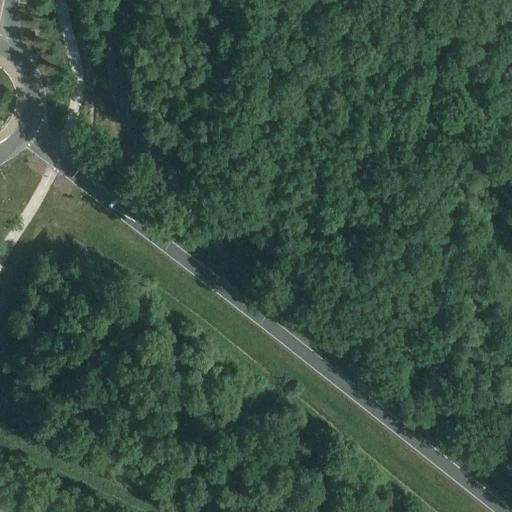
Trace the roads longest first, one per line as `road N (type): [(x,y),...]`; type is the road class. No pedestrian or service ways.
road 1 (unclassified): [(511,431),(139,141),(116,83),(126,0)]
road 2 (trunk): [(500,511),(27,132)]
